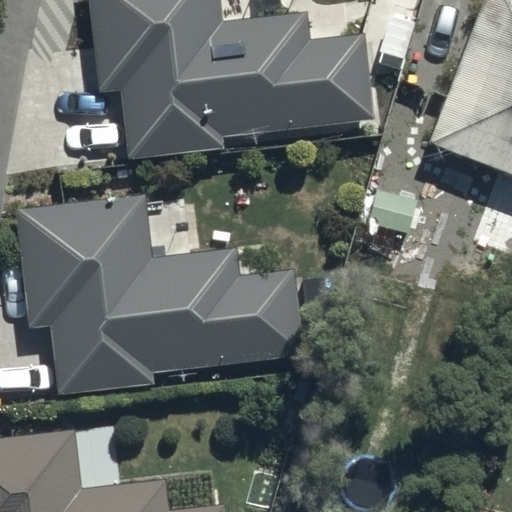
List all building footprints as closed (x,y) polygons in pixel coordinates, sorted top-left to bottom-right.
[(217,0),(88,0),(99,102),(122,100),(129,170),(221,161),(220,146),(374,130),(366,48),(311,54),(308,24),(221,33),(217,0)] [(249,0),(248,3),(261,23),(292,21),(300,0),(249,0)] [(511,0),(485,0),(430,157),(511,187),(511,0)] [(142,207),(15,221),(23,337),(49,335),(57,405),(154,395),(153,384),(302,368),(293,282),(238,288),(235,261),(150,270),(149,258),(177,255),(175,229),(145,232),(142,207)] [(73,442),(0,450),(0,511),(224,511),(214,511),(166,511),(164,491),(80,501),(73,442)]
